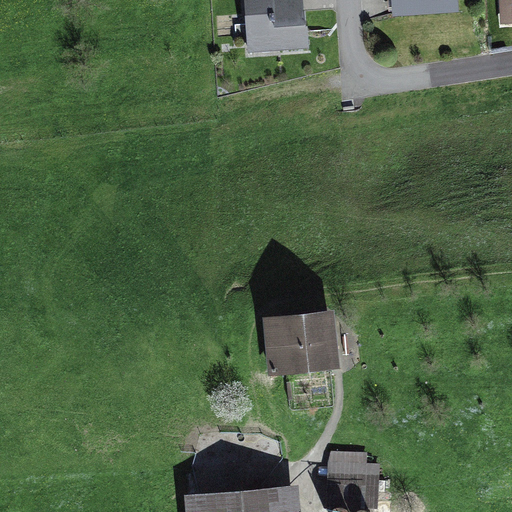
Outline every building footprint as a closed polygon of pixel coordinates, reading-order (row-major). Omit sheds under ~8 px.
[(243,0),(248,54),(306,49),(302,9),(301,0),(243,0)] [(391,0),(393,19),(457,13),(456,0),(391,0)] [(511,0),(495,0),(497,25),(511,24),(511,0)] [(337,314),(261,321),(266,379),(342,372),(337,314)] [(367,457),(330,456),(329,511),(381,511),(383,475),(367,457)] [(303,511),(301,487),(190,497),(191,511),(303,511)]
